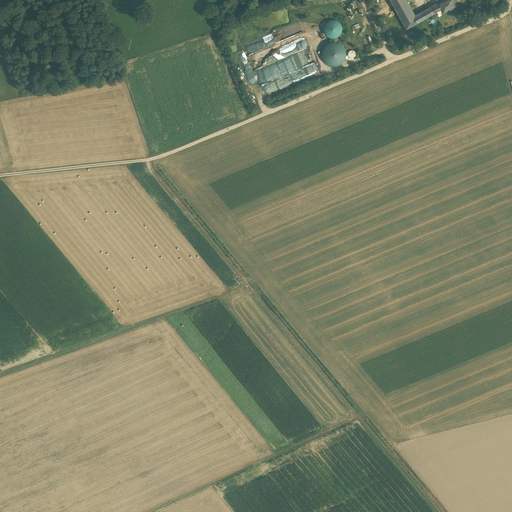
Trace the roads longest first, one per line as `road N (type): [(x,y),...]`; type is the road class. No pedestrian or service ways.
road 1 (track): [(0,176),(170,157),(509,12)]
road 2 (track): [(144,163),(245,286),(0,376)]
road 3 (track): [(245,286),(356,419),(154,511)]
road 4 (track): [(356,419),(432,511)]
